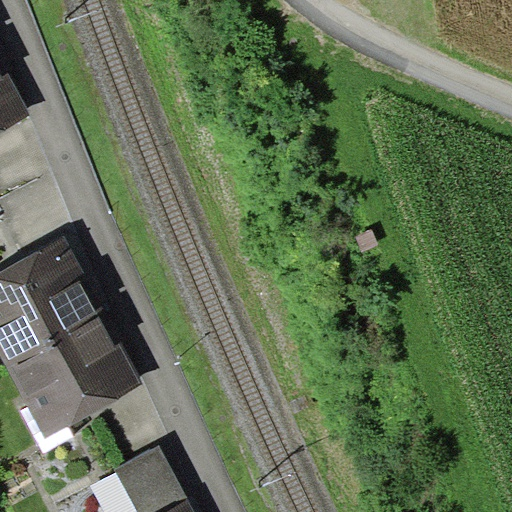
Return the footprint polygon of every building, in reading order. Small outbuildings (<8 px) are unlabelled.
[(0,130),(31,115),(0,57),(0,130)] [(67,239),(0,273),(0,352),(7,366),(106,313),(67,239)] [(144,384),(106,313),(7,366),(45,437),(144,384)] [(115,468),(138,511),(169,511),(189,501),(158,445),(115,468)] [(169,511),(194,511),(189,501),(169,511)]
